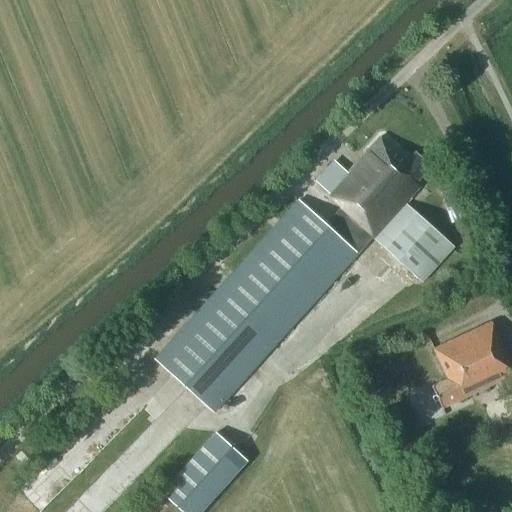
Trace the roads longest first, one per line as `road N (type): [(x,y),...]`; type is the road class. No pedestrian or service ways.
road 1 (track): [(0,458),(55,395),(163,306),(464,20)]
road 2 (track): [(410,69),(510,258),(510,316)]
